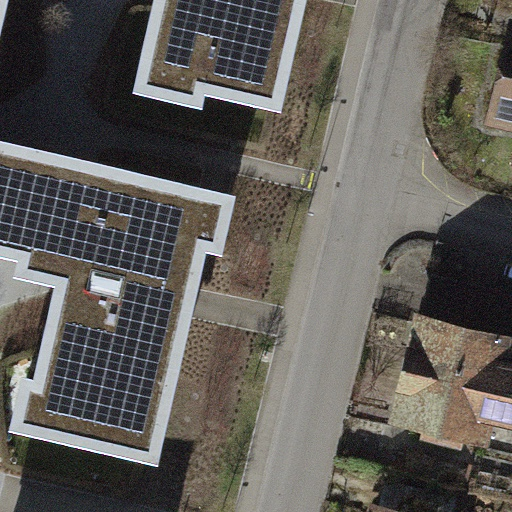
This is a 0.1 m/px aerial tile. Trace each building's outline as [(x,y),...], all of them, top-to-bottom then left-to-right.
[(300,0),(160,0),(148,53),(204,65),(201,80),(279,97),(300,0)] [(0,2),(0,243),(28,250),(51,152),(0,140),(0,2)] [(511,19),(509,19),(487,123),(511,128),(511,19)] [(197,185),(89,161),(40,379),(59,384),(50,424),(155,448),(203,237),(187,233),(197,185)] [(511,291),(434,272),(396,427),(500,452),(506,427),(511,428),(511,291)] [(412,511),(377,503),(374,511),(412,511)]
